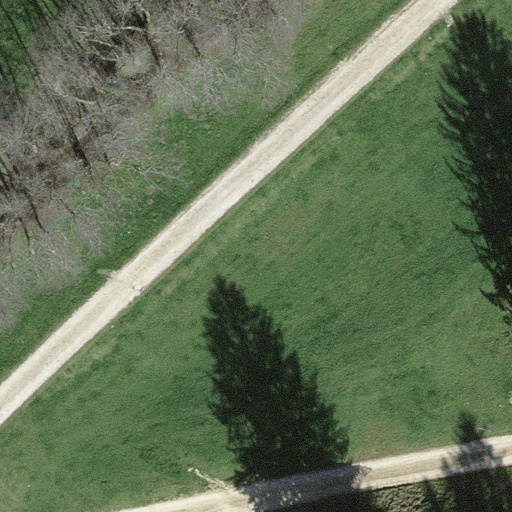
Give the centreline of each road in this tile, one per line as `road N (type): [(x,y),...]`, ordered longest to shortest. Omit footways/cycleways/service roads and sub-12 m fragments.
road 1 (track): [(0,417),(433,0)]
road 2 (track): [(511,448),(184,511)]
